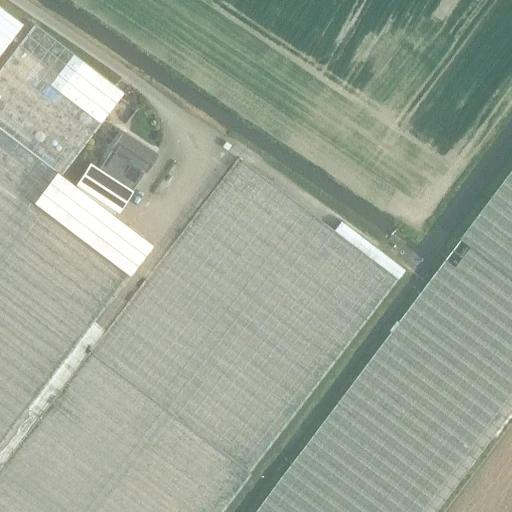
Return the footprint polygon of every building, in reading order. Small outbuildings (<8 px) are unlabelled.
[(0,8),(0,53),(22,25),(0,8)] [(34,25),(0,69),(0,129),(60,175),(123,92),(34,25)] [(155,155),(122,133),(98,170),(130,191),(155,155)] [(356,337),(403,264),(235,157),(184,237),(184,239),(216,248),(193,233),(212,238),(218,229),(220,241),(227,246),(226,236),(242,241),(246,271),(241,279),(250,285),(251,293),(264,291),(267,306),(277,289),(284,294),(288,279),(289,285),(312,282),(314,282),(321,271),(334,279),(348,277),(336,324),(338,340),(356,337)] [(89,165),(74,186),(113,216),(130,193),(89,165)] [(446,260),(256,511),(436,511),(511,411),(511,169),(460,239),(471,247),(455,267),(446,260)]
